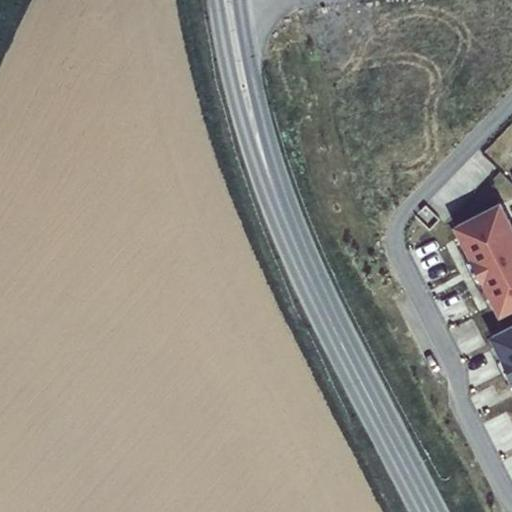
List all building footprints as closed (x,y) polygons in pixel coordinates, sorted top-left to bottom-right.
[(511,225),(501,203),(456,226),(468,249),(511,226),(511,225)] [(511,226),(468,249),(479,270),(511,253),(511,226)] [(511,253),(479,270),(490,292),(511,281),(511,253)] [(511,281),(490,292),(501,315),(511,309),(511,281)] [(511,326),(493,336),(504,359),(511,354),(511,326)]
